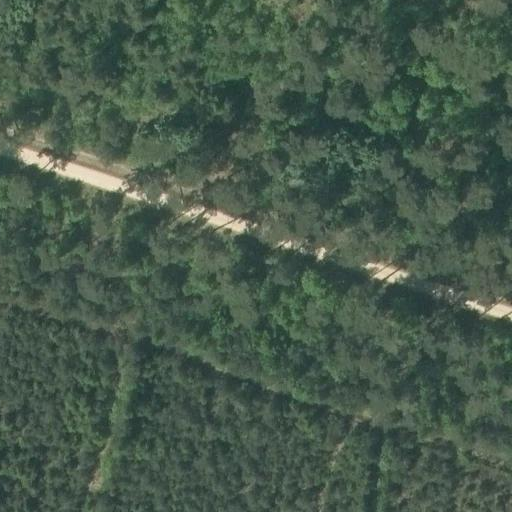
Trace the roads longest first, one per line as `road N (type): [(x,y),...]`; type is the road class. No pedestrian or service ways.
road 1 (track): [(511,460),(0,291)]
road 2 (track): [(511,300),(0,132)]
